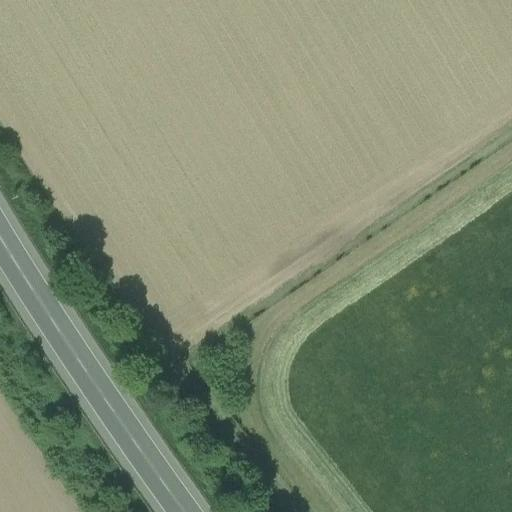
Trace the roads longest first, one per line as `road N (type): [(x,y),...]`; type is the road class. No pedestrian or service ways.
road 1 (track): [(511,160),(294,309),(269,335),(258,403),(273,437),(333,511)]
road 2 (primary): [(185,511),(0,234)]
